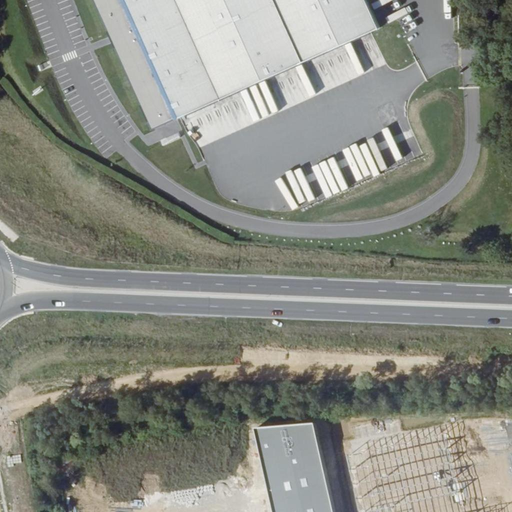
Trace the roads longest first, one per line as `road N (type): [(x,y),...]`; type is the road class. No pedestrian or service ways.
road 1 (primary): [(511,296),(47,277),(0,257)]
road 2 (primary): [(0,314),(48,297),(511,319)]
